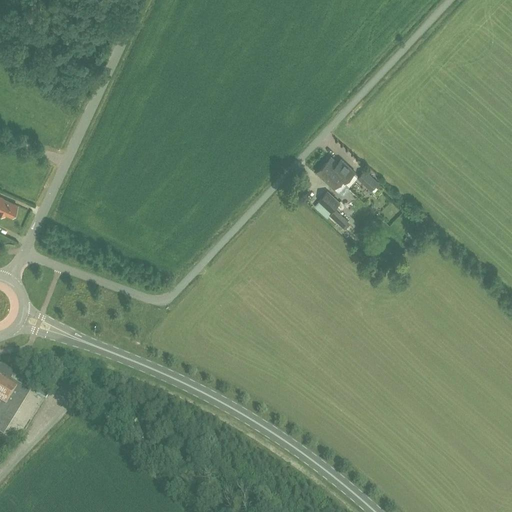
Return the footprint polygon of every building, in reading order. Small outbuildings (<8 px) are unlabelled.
[(338,163),(331,157),(317,172),(334,188),(339,192),(346,184),(345,182),(355,172),(341,159),(338,163)] [(365,170),(358,178),(371,190),(378,182),(365,170)] [(318,200),(331,212),(337,207),(341,211),(346,205),(340,200),(339,201),(328,190),(318,200)] [(0,213),(4,215),(5,214),(12,217),(18,205),(2,199),(2,198),(0,196),(0,213)] [(349,224),(335,211),(331,215),(345,229),(349,224)] [(418,218),(411,225),(416,230),(423,223),(418,218)] [(0,432),(3,435),(29,392),(3,376),(2,378),(0,376),(0,401),(1,403),(0,404),(0,432)] [(56,399),(39,388),(36,393),(45,399),(54,404),(56,399)] [(147,431),(143,435),(154,444),(157,441),(147,431)]
